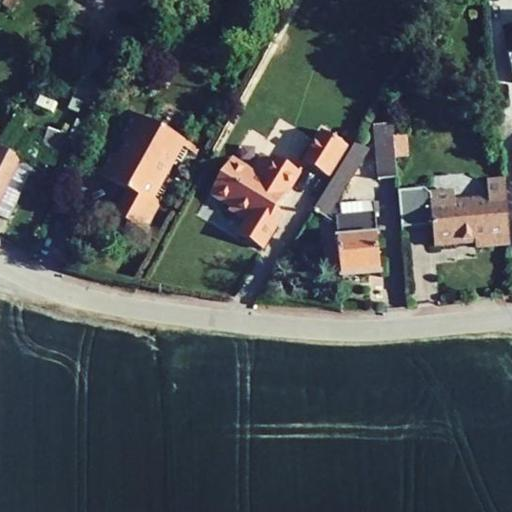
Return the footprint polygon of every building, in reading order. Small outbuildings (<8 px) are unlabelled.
[(182,168),(192,150),(136,120),(123,145),(129,149),(121,164),(114,160),(102,183),(131,199),(117,223),(145,238),(168,195),(161,191),(176,164),(182,168)] [(6,125),(0,137),(0,197),(18,156),(35,164),(46,170),(54,151),(6,125)] [(375,184),(395,182),(390,129),(370,131),(375,184)] [(332,175),(350,146),(324,130),(305,161),(329,176),(330,174),(332,175)] [(335,229),(340,284),(382,281),(375,220),(336,222),(336,209),(368,155),(356,147),(313,216),(335,229)] [(18,156),(0,197),(0,218),(8,222),(35,164),(18,156)] [(271,183),(273,179),(253,167),(251,171),(232,159),(211,194),(232,207),(229,210),(248,221),(239,235),(263,249),(278,225),(271,220),(287,193),(271,183)] [(477,254),(510,250),(505,201),(503,184),(484,186),(486,205),(453,208),(452,198),(428,201),(421,196),(396,198),(400,235),(433,232),(435,253),(476,249),(477,254)] [(336,209),(336,222),(375,220),(375,206),(336,209)]
